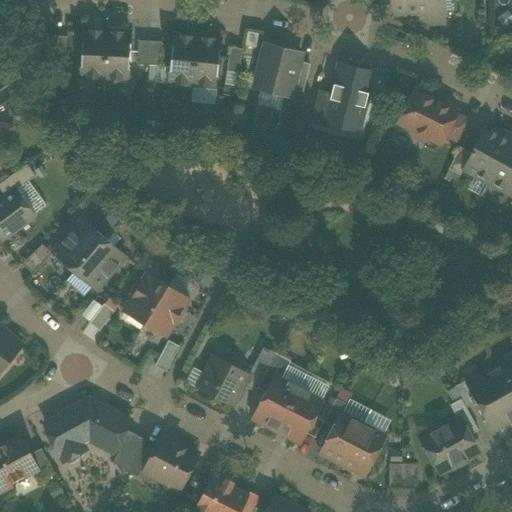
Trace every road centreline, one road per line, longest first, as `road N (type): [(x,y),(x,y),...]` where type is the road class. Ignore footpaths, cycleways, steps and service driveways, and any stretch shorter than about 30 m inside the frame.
road 1 (residential): [(369,511),(90,360)]
road 2 (residential): [(101,0),(345,30)]
road 3 (residential): [(345,30),(511,102)]
road 4 (residential): [(90,360),(0,273)]
